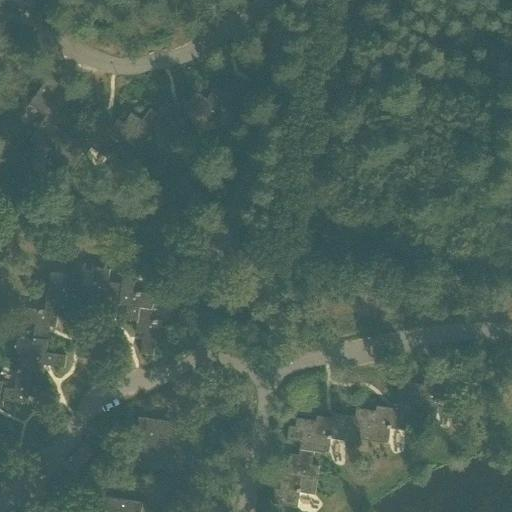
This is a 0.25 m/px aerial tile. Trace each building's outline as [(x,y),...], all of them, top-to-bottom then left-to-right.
[(51,160),(66,137),(56,130),(65,116),(58,112),(65,101),(55,94),(59,89),(47,80),(28,108),(45,120),(28,144),(51,160)] [(194,98),(188,107),(181,118),(185,121),(184,123),(201,134),(218,110),(221,106),(238,118),(254,94),(242,86),(238,92),(228,85),(221,95),(214,91),(204,104),(194,98)] [(173,138),(184,123),(185,121),(181,118),(188,107),(181,102),(174,112),(164,105),(157,116),(150,111),(140,125),(130,118),(124,127),(116,138),(121,141),(122,140),(139,151),(154,130),(156,127),(173,138)] [(116,138),(124,127),(117,123),(110,132),(100,125),(93,136),(86,131),(77,144),(66,137),(51,160),(73,175),(90,151),(107,162),(120,143),(121,141),(116,138)] [(106,297),(119,299),(121,286),(107,284),(109,272),(94,270),(91,290),(82,288),(80,302),(104,305),(106,297)] [(79,308),(80,302),(82,288),(82,282),(69,281),(67,291),(47,288),(45,302),(59,304),(57,320),(68,321),(70,307),(79,308)] [(124,323),(136,324),(138,309),(151,311),(153,297),(133,294),(135,283),(121,282),(121,286),(119,299),(118,307),(126,308),(124,323)] [(34,327),(32,340),(45,342),(47,329),(55,330),(57,320),(59,304),(45,302),(44,313),(24,310),(22,325),(34,327)] [(150,322),(151,311),(138,309),(136,324),(134,335),(143,336),(140,356),(152,358),(155,338),(168,340),(170,325),(150,322)] [(47,342),(45,342),(32,340),(29,360),(19,359),(17,372),(32,375),(43,376),(44,368),(64,370),(66,358),(46,355),(47,342)] [(30,386),(32,375),(17,372),(14,391),(5,390),(3,403),(27,407),(29,399),(49,402),(51,389),(30,386)] [(409,407),(408,415),(436,419),(438,404),(453,406),(457,381),(442,379),(442,384),(424,381),(423,386),(404,384),(403,392),(397,391),(395,405),(409,407)] [(409,407),(395,405),(394,410),(376,407),(376,412),(356,409),(355,418),(350,417),(347,432),(360,434),(359,441),(388,445),(390,430),(405,432),(408,415),(409,407)] [(300,451),(314,453),(328,455),(331,440),(346,442),(347,432),(350,417),(335,415),(334,420),(317,417),(316,422),(297,420),(295,428),(289,427),(287,442),(301,444),(300,451)] [(181,424),(139,418),(135,447),(140,448),(139,455),(134,455),(132,467),(174,473),(176,456),(168,455),(170,440),(179,441),(181,424)] [(0,448),(11,450),(12,438),(0,435),(0,448)] [(314,453),(300,451),(299,456),(290,455),(287,474),(282,474),(280,491),(275,490),(273,505),(297,509),(300,494),(315,496),(319,467),(312,466),(314,453)] [(141,511),(143,503),(102,498),(99,511),(141,511)]
